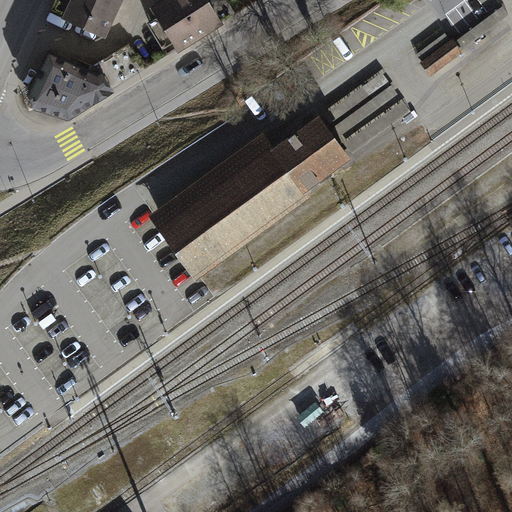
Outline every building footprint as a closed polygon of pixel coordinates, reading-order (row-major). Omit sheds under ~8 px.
[(123,0),(70,0),(61,22),(104,42),(123,0)] [(169,0),(150,13),(179,57),(223,28),(204,0),(169,0)] [(452,43),(422,64),(430,76),(460,55),(452,43)] [(68,125),(114,96),(111,91),(146,70),(129,46),(87,72),(48,53),(26,99),(33,114),(68,125)] [(348,158),(316,114),(272,145),(263,133),(145,215),(192,280),(307,199),(302,191),(348,158)]
